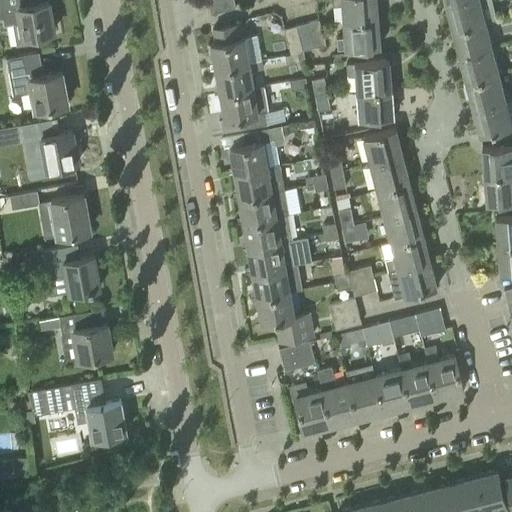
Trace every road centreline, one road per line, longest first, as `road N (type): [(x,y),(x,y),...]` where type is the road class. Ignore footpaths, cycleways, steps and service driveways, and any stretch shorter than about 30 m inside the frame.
road 1 (residential): [(203,497),(174,390),(112,0)]
road 2 (unclassified): [(260,481),(164,0)]
road 3 (unclassified): [(260,481),(493,420)]
road 4 (unclassified): [(493,420),(464,287)]
